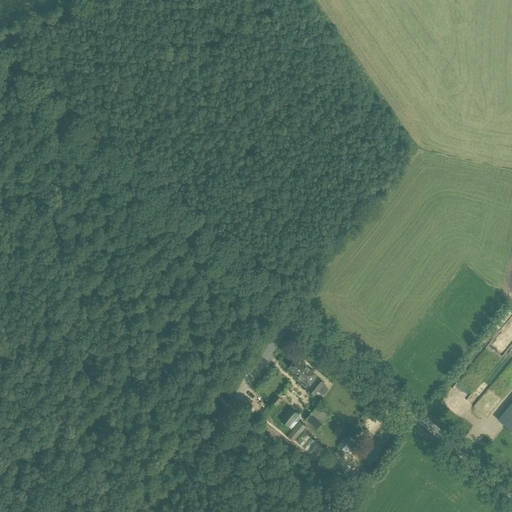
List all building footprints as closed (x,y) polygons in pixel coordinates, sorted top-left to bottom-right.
[(502,352),(488,359),(493,368),(507,362),(502,352)] [(316,374),(296,358),(288,368),(296,374),(295,376),(307,385),(308,385),(311,387),(308,390),(313,395),(317,391),(323,396),(329,389),(323,384),(324,383),(315,375),(316,374)] [(480,382),(487,378),(483,372),(476,377),(480,382)] [(279,408),(285,412),(291,403),(285,398),(279,408)] [(511,403),(498,421),(511,431),(511,403)] [(280,422),(292,430),(300,419),(297,417),(299,414),(290,408),(280,422)] [(310,416),(305,422),(311,426),(315,420),(310,416)] [(298,422),(292,430),(288,435),(294,441),(305,427),(298,422)] [(336,444),(346,452),(353,442),(343,435),(336,444)]
